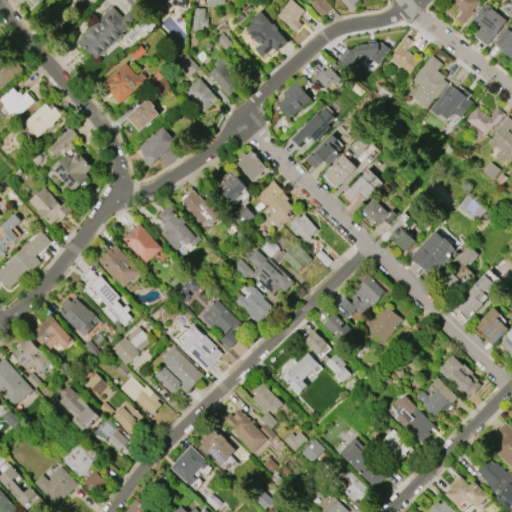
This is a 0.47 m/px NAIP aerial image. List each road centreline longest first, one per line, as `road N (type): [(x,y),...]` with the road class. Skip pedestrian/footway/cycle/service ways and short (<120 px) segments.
road 1 (residential): [(241,114),(511,392)]
road 2 (residential): [(116,196),(180,172),(230,135),(241,114),(325,35),(426,0)]
road 3 (residential): [(107,511),(157,446),(368,246)]
road 4 (residential): [(116,196),(116,154),(97,116),(3,0)]
road 5 (residential): [(0,321),(116,196)]
road 6 (residential): [(405,511),(511,403)]
road 7 (residential): [(409,0),(511,85)]
